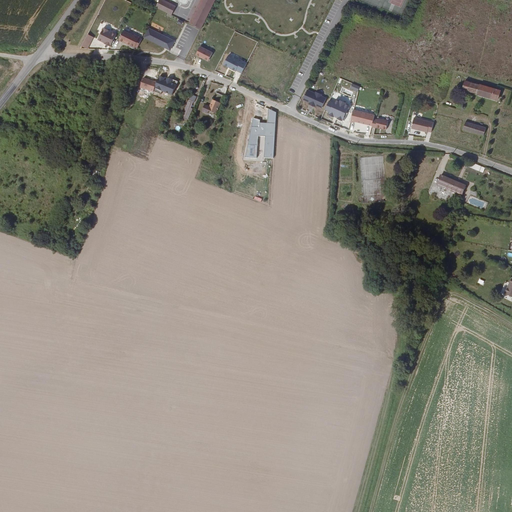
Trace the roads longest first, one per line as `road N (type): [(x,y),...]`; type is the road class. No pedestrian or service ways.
road 1 (residential): [(511,168),(440,146),(352,135),(175,63),(39,51)]
road 2 (track): [(372,511),(446,290),(511,323)]
